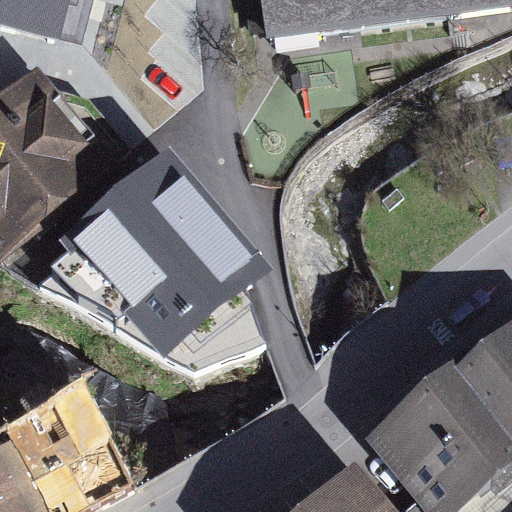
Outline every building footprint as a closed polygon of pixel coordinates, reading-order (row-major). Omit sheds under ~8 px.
[(0,0),(0,31),(55,45),(65,0),(0,0)] [(508,0),(266,0),(273,46),(306,41),(510,13),(508,0)] [(35,95),(0,123),(0,263),(0,264),(127,157),(86,109),(75,118),(60,100),(48,110),(35,95)] [(133,212),(38,295),(196,388),(259,356),(241,292),(244,283),(190,207),(173,199),(147,223),(133,212)] [(482,364),(380,451),(431,511),(456,511),(493,481),(500,488),(511,478),(511,347),(486,370),(482,364)] [(32,431),(5,447),(42,511),(104,511),(135,494),(83,404),(50,424),(43,412),(27,421),(32,431)] [(0,467),(0,511),(22,511),(32,505),(8,463),(0,467)] [(360,511),(352,503),(341,511),(360,511)]
